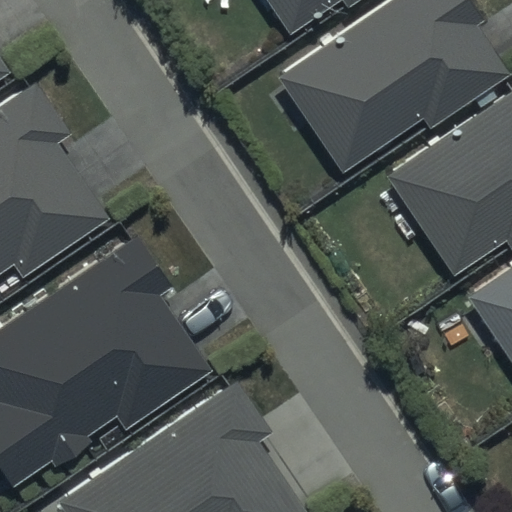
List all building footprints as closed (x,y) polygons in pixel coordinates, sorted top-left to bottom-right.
[(360,0),(269,61),(334,158),(416,103),(420,111),(500,57),(465,5),(471,0),(360,0)] [(269,0),(281,18),(308,0),(269,0)] [(0,250),(6,247),(16,261),(103,202),(50,124),(64,115),(30,66),(0,86),(0,250)] [(511,70),(380,160),(447,260),(499,225),(504,233),(511,227),(511,70)] [(0,466),(3,465),(6,469),(46,442),(50,448),(84,425),(79,418),(108,397),(118,411),(203,352),(152,280),(167,269),(131,218),(0,309),(0,466)] [(511,246),(460,281),(511,357),(511,246)] [(288,511),(302,503),(250,423),(263,415),(231,365),(52,482),(71,511),(288,511)]
